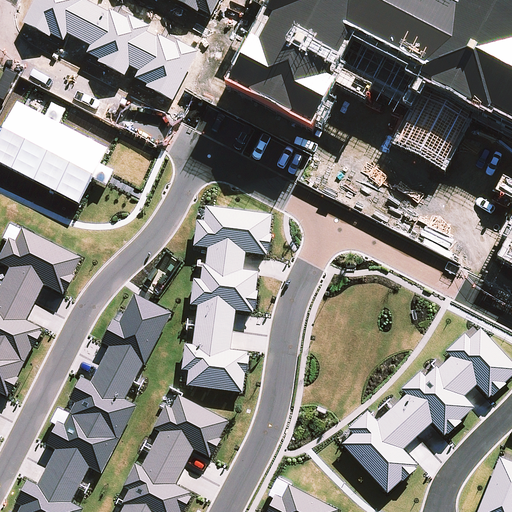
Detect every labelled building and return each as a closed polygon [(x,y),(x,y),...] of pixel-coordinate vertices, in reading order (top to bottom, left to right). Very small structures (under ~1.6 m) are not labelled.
[(511,0),(272,0),(233,76),(310,116),(332,75),(362,91),(368,79),(427,109),(410,141),(443,158),(472,101),(511,121),(511,234),(500,258),(511,263),(511,0)] [(230,350),(237,311),(253,313),(260,273),(243,271),(246,253),(268,256),(274,217),(203,205),(196,247),(205,248),(183,384),(243,394),(250,353),(230,350)] [(0,392),(8,396),(43,329),(26,320),(45,284),(64,294),(82,259),(22,228),(16,241),(10,238),(0,258),(0,263),(8,268),(0,283),(0,392)] [(103,343),(110,347),(91,382),(82,377),(70,401),(74,403),(68,415),(64,412),(46,445),(56,450),(37,485),(28,480),(11,511),(82,511),(84,510),(71,503),(90,467),(101,473),(137,407),(125,400),(171,314),(135,295),(119,325),(114,323),(103,343)] [(182,511),(191,492),(178,486),(194,449),(212,457),(229,419),(173,396),(142,467),(137,465),(116,511),(182,511)] [(282,484),(267,511),(335,511),(336,511),(282,484)]
